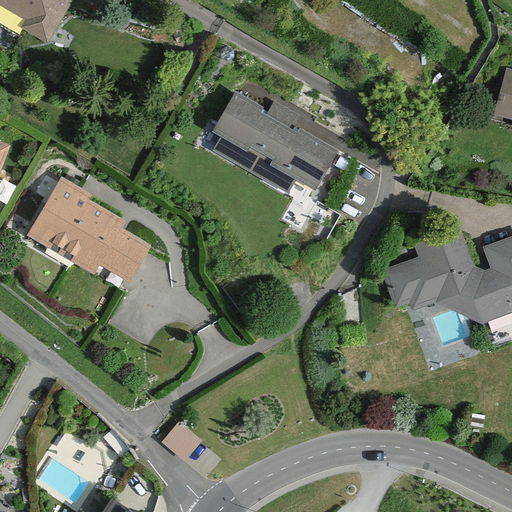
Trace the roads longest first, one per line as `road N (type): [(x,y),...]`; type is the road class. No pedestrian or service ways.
road 1 (residential): [(391,175),(347,277),(233,356),(146,434)]
road 2 (tertiary): [(511,493),(419,452),(354,448),(271,477),(223,511)]
road 3 (residential): [(0,319),(146,434)]
road 4 (unknown): [(391,175),(457,217),(511,220)]
